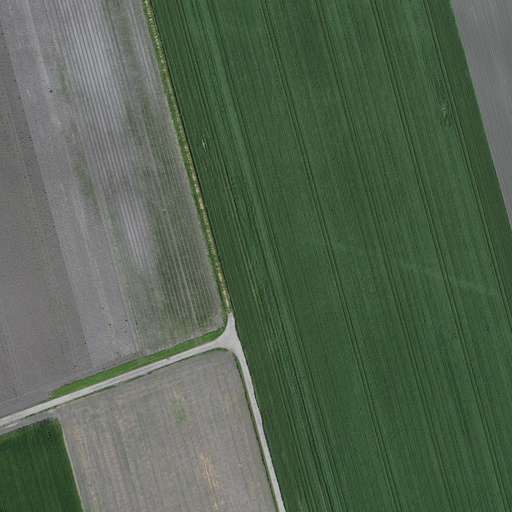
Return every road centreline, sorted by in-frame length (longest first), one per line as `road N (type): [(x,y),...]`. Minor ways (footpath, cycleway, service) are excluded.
road 1 (track): [(286,511),(239,333),(0,420)]
road 2 (track): [(239,333),(153,0)]
